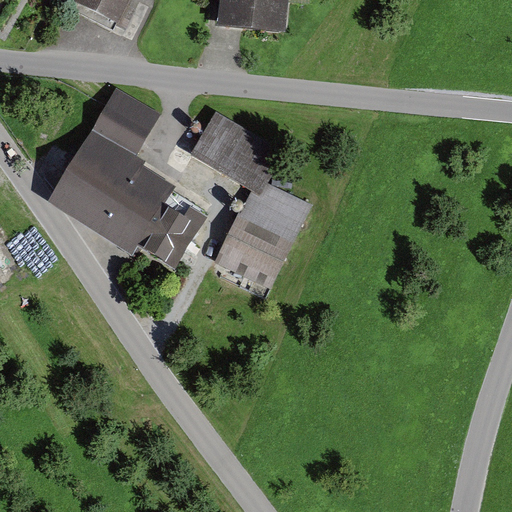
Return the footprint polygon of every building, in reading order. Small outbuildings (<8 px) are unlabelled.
[(87,0),(86,4),(132,27),(145,0),(87,0)] [(295,0),(226,0),(232,0),(230,27),(293,32),(295,0)] [(165,113),(122,92),(104,129),(147,150),(165,113)] [(279,146),(224,114),(199,161),(255,193),(223,259),(276,288),(317,204),(276,185),(283,168),(279,146)] [(221,214),(99,139),(60,202),(145,254),(150,246),(186,269),(221,214)]
